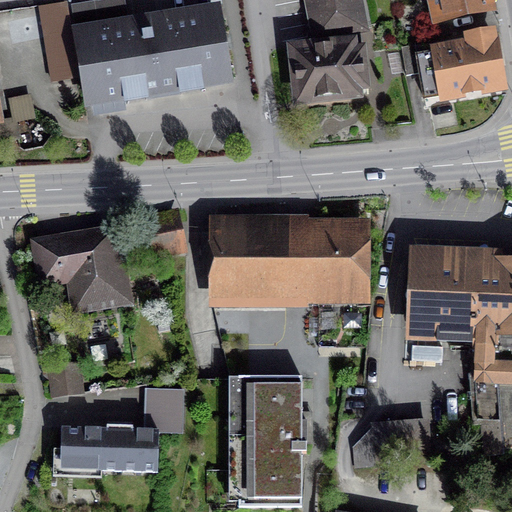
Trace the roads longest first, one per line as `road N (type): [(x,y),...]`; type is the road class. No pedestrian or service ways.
road 1 (secondary): [(0,191),(201,183),(511,154)]
road 2 (residential): [(0,224),(32,405)]
